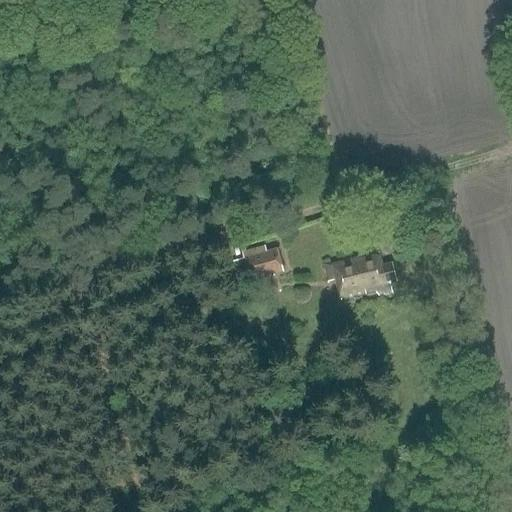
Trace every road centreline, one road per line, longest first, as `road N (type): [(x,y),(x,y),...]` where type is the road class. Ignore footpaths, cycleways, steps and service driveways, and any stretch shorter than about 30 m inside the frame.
road 1 (track): [(511,150),(0,303)]
road 2 (track): [(345,202),(273,0)]
